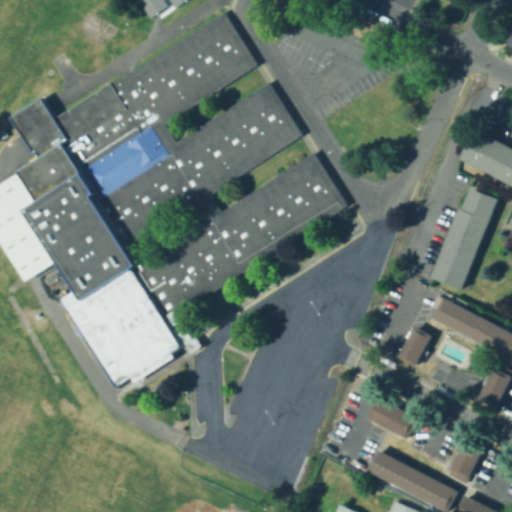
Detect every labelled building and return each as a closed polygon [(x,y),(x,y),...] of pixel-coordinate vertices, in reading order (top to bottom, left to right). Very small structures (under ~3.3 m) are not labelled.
[(138,0),(163,0),(166,3),(149,15),(138,0)] [(69,138),(37,158),(19,170),(38,200),(25,208),(57,259),(70,279),(75,288),(60,297),(61,299),(95,352),(117,387),(133,376),(172,352),(183,345),(164,315),(172,310),(245,264),(343,201),(313,154),(220,212),(207,192),(301,132),(268,80),(176,139),(166,122),(259,63),(224,8),(54,116),(69,138)] [(37,158),(11,116),(43,96),(54,116),(69,138),(37,158)] [(2,141),(0,137),(0,130),(5,127),(11,136),(2,141)] [(511,184),(463,159),(479,129),(511,146),(511,184)] [(57,259),(26,280),(0,239),(0,182),(19,170),(38,200),(25,208),(57,259)] [(466,290),(435,278),(471,187),(502,199),(466,290)] [(447,298),(511,331),(511,356),(437,318),(447,298)] [(166,313),(177,306),(184,317),(173,323),(166,313)] [(419,366),(401,357),(418,326),(435,336),(419,366)] [(174,334),(185,327),(192,338),(181,345),(174,334)] [(184,341),(194,335),(201,345),(191,352),(184,341)] [(133,376),(135,380),(175,355),(172,352),(133,376)] [(511,381),(498,409),(481,400),(500,363),(511,369),(511,381)] [(411,438),(371,417),(381,398),(421,419),(411,438)] [(451,473),(472,436),(492,446),(471,484),(451,473)] [(460,491),(449,511),(447,511),(370,471),(381,449),(460,491)] [(420,511),(386,511),(395,493),(424,505),(420,511)] [(501,511),(459,511),(469,494),(501,511)] [(333,511),(339,500),(365,510),(364,511),(333,511)]
